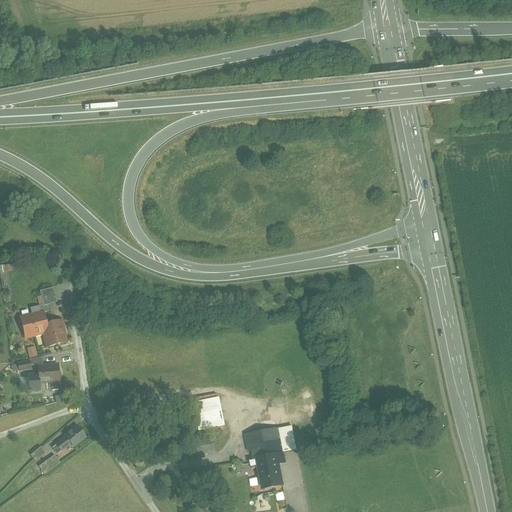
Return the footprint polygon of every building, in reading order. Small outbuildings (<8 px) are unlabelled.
[(53,288),(41,291),(44,305),(31,308),(32,315),(43,312),(43,313),(52,311),(51,304),(57,302),(53,288)] [(62,320),(46,324),(43,313),(43,312),(32,315),(21,318),(26,338),(44,334),(47,347),(67,342),(62,320)] [(36,347),(29,348),(30,358),(37,357),(36,347)] [(43,357),(29,360),(29,362),(30,361),(31,365),(43,364),(43,357)] [(29,362),(17,364),(19,371),(31,368),(31,365),(30,361),(29,362)] [(59,365),(38,367),(38,375),(29,376),(30,390),(40,390),(39,383),(60,381),(59,365)] [(211,396),(191,400),(198,435),(218,431),(211,396)] [(277,417),(244,424),(251,461),(284,454),(277,417)] [(78,426),(65,436),(66,438),(71,444),(73,447),(86,438),(78,426)] [(66,438),(56,445),(61,451),(71,444),(66,438)] [(61,451),(56,445),(53,448),(57,454),(61,451)] [(41,447),(31,456),(35,462),(46,454),(41,447)] [(284,454),(251,461),(253,469),(260,468),(279,464),(286,463),(284,454)] [(55,455),(39,467),(45,475),(61,463),(55,455)] [(279,464),(260,468),(264,490),(284,486),(279,464)]
